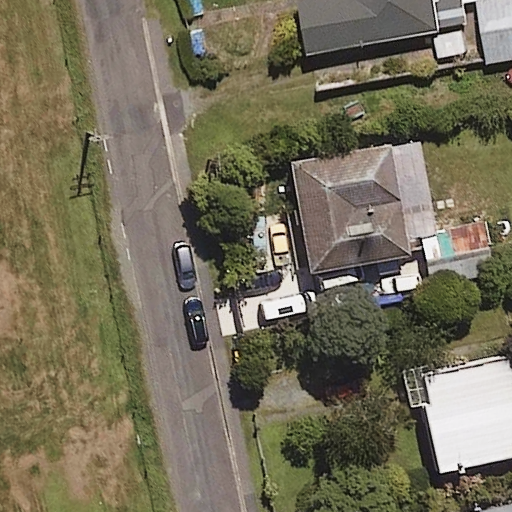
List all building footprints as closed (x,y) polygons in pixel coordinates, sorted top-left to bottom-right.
[(301,0),(310,51),(434,31),(438,54),(471,48),(463,0),(301,0)] [(481,0),(490,60),(511,56),(511,0),(467,0),(468,1),(471,0),(481,0)] [(397,224),(415,222),(418,249),(442,246),(438,218),(426,220),(414,128),(283,146),(298,254),(400,240),(397,224)] [(478,242),(419,254),(423,276),(482,264),(478,242)] [(409,282),(399,256),(364,270),(375,296),(409,282)] [(511,386),(505,343),(397,360),(403,395),(417,392),(427,457),(511,443),(511,386)] [(511,511),(511,491),(442,505),(443,511),(511,511)]
